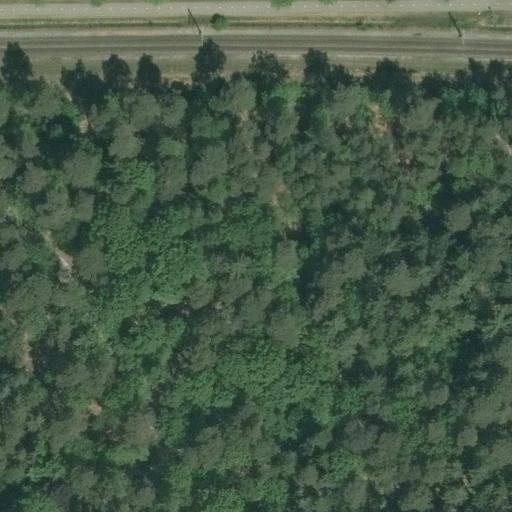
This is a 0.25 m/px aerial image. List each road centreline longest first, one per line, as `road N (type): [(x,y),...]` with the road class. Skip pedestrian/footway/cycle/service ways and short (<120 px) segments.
road 1 (unclassified): [(203,511),(114,344),(40,247),(0,213)]
road 2 (track): [(511,445),(244,438),(236,511)]
